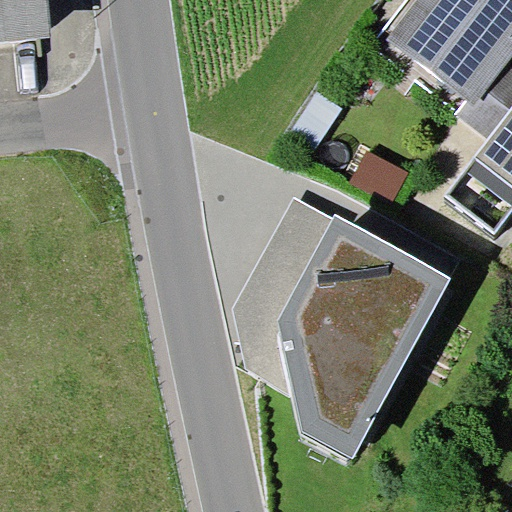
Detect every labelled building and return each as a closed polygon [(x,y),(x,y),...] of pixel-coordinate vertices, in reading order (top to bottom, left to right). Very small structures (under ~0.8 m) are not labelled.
[(0,0),(0,42),(51,37),(47,0),(0,0)] [(511,0),(419,0),(388,41),(465,100),(474,107),(509,62),(511,57),(511,0)] [(511,107),(511,64),(509,62),(474,107),(465,100),(456,113),(488,138),(511,107)] [(317,92),(289,135),(314,151),(342,108),(317,92)] [(511,210),(511,107),(488,138),(444,193),(495,232),(511,210)] [(366,149),(349,182),(393,204),(410,171),(366,149)] [(278,323),(333,220),(296,198),(236,308),(246,370),(295,396),(278,323)] [(333,220),(278,323),(295,396),(303,432),(352,458),(453,278),(336,215),(333,220)]
